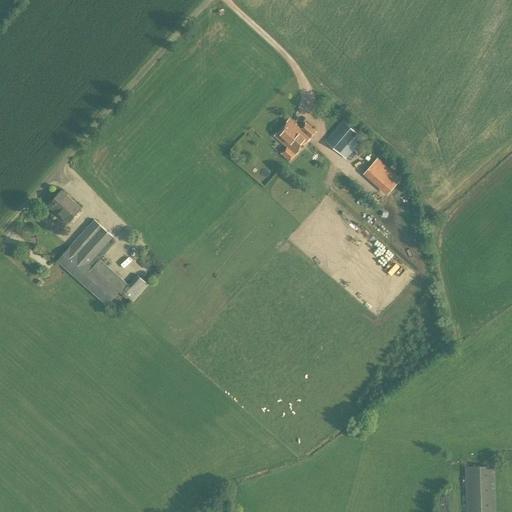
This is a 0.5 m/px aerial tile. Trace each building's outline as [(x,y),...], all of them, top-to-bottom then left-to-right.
[(306,123),(300,129),(289,119),(274,136),(287,147),(281,154),(290,162),(296,155),(311,138),(317,132),(306,123)] [(352,152),(355,150),(359,144),(354,140),(359,135),(343,120),(325,141),(347,158),(350,154),(354,157),(356,155),(352,152)] [(378,159),(365,174),(389,195),(402,181),(378,159)] [(81,208),(61,190),(47,205),(68,223),(81,208)] [(149,284),(137,274),(129,284),(100,259),(115,242),(113,237),(94,219),(56,261),(107,306),(119,292),(121,294),(122,292),(133,302),(149,284)] [(496,511),(495,467),(468,468),(468,511),(496,511)]
